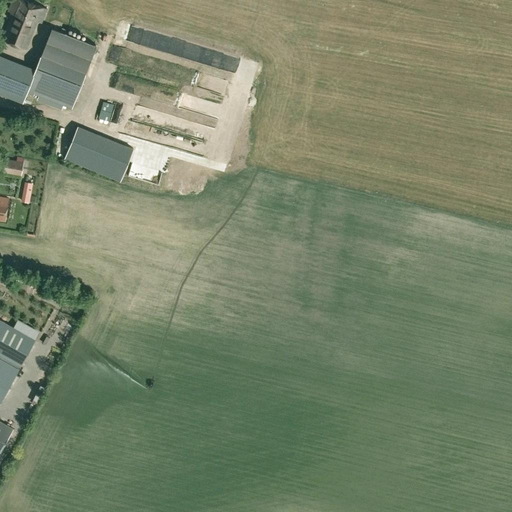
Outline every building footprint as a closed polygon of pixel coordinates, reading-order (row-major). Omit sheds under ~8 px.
[(31,2),(25,0),(13,0),(10,8),(14,10),(8,24),(20,29),(31,2)] [(47,9),(31,2),(20,29),(8,24),(2,39),(26,49),(38,21),(42,23),(47,9)] [(96,44),(52,28),(40,58),(84,75),(96,44)] [(130,65),(147,69),(150,55),(133,51),(130,65)] [(0,92),(23,102),(27,92),(35,71),(0,57),(0,92)] [(40,58),(35,71),(27,92),(34,95),(35,93),(72,107),(84,75),(40,58)] [(117,85),(144,90),(146,79),(119,75),(117,85)] [(200,98),(152,87),(149,99),(197,110),(200,98)] [(91,97),(88,111),(112,117),(116,103),(91,97)] [(131,148),(78,126),(65,158),(118,180),(131,148)] [(24,161),(0,156),(0,170),(22,175),(24,161)] [(175,178),(185,179),(186,165),(176,164),(175,178)] [(24,186),(21,200),(30,202),(33,188),(24,186)] [(0,220),(5,221),(9,198),(0,196),(0,220)] [(62,294),(49,290),(47,297),(60,301),(62,294)] [(36,339),(0,318),(0,354),(21,366),(36,339)] [(0,398),(18,367),(0,356),(0,398)] [(0,452),(1,453),(15,426),(0,417),(0,452)]
